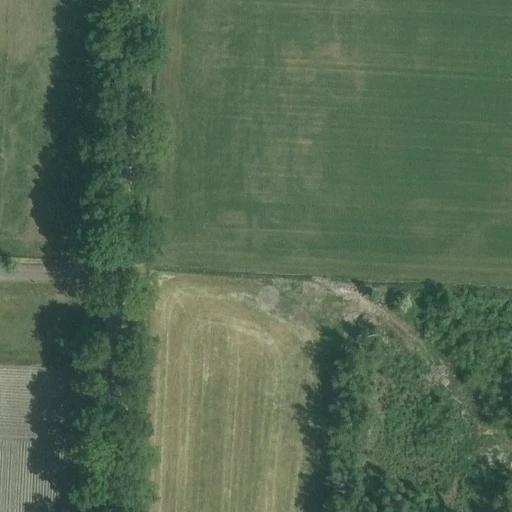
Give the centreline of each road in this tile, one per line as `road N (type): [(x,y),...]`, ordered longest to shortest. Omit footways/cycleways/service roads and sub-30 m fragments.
road 1 (unclassified): [(105,511),(132,0)]
road 2 (track): [(511,290),(117,276)]
road 3 (track): [(372,285),(413,349),(511,448)]
